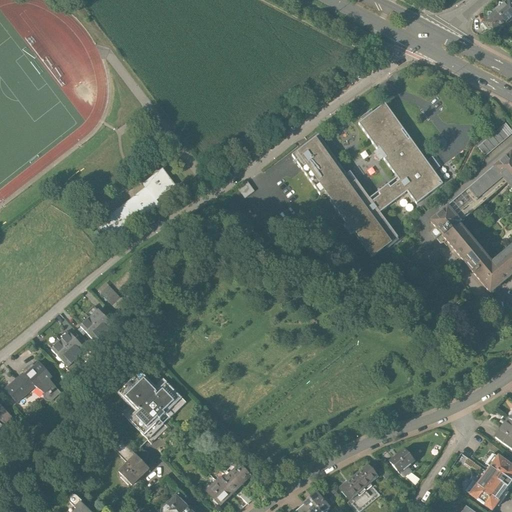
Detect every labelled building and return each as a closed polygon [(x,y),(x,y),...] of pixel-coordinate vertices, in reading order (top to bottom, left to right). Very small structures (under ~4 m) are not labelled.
[(497,9),(494,11),(507,26),(511,21),(511,4),(509,1),(498,10),(497,9)] [(494,11),(490,15),(487,15),(487,19),(481,24),(492,38),(507,26),(494,11)] [(385,104),(358,124),(377,149),(379,147),(385,156),(383,157),(399,178),(390,185),(388,182),(377,190),(380,193),(371,199),(356,178),(350,182),(344,174),(346,172),(318,134),(292,154),(319,191),(324,188),(331,196),(329,198),(346,220),(343,222),(350,232),(353,230),(371,255),(398,235),(379,210),(407,190),(416,202),(442,183),(433,170),(439,166),(432,156),(426,160),(410,138),(408,139),(402,131),(404,129),(385,104)] [(511,133),(511,131),(505,123),(477,146),(485,156),(511,133)] [(441,232),(490,293),(511,274),(511,155),(511,154),(430,220),(435,226),(430,230),(435,237),(441,232)] [(159,166),(139,181),(142,185),(95,222),(108,239),(158,201),(154,196),(172,183),(159,166)] [(247,180),(237,187),(244,197),(254,190),(247,180)] [(104,308),(95,316),(110,333),(119,325),(104,308)] [(101,342),(110,333),(95,316),(86,324),(101,342)] [(75,331),(65,339),(81,357),(91,349),(75,331)] [(72,366),(81,357),(65,339),(56,347),(72,366)] [(28,371),(11,388),(22,400),(39,383),(48,393),(56,385),(51,379),(57,374),(44,361),(31,374),(28,371)] [(147,369),(124,391),(143,409),(133,419),(156,442),(172,427),(168,424),(192,401),(169,378),(162,385),(147,369)] [(0,429),(16,415),(0,397),(0,429)] [(511,421),(502,436),(511,443),(511,421)] [(138,482),(154,466),(128,440),(120,449),(133,462),(126,470),(138,482)] [(107,449),(112,455),(120,448),(115,442),(107,449)] [(411,447),(396,459),(405,471),(420,459),(411,447)] [(470,494),(491,510),(511,480),(511,464),(498,454),(470,494)] [(466,458),(462,464),(477,473),(481,467),(466,458)] [(244,459),(234,469),(247,482),(258,472),(244,459)] [(374,463),(360,475),(370,486),(384,474),(374,463)] [(247,482),(234,469),(224,479),(237,492),(247,482)] [(355,498),(370,486),(360,475),(346,486),(355,498)] [(227,503),(237,492),(224,479),(214,490),(227,503)] [(333,487),(341,497),(346,494),(338,483),(333,487)] [(250,489),(245,494),(253,502),(258,497),(250,489)] [(310,500),(319,511),(325,511),(335,505),(322,489),(309,500),(310,500)] [(201,511),(182,493),(167,509),(169,511),(201,511)] [(78,511),(99,511),(82,495),(81,494),(80,494),(79,494),(77,494),(76,495),(75,496),(75,498),(75,500),(76,501),(83,508),(78,511)] [(302,507),(305,511),(311,511),(312,511),(319,511),(310,500),(302,507)] [(483,511),(471,503),(464,511),(483,511)]
